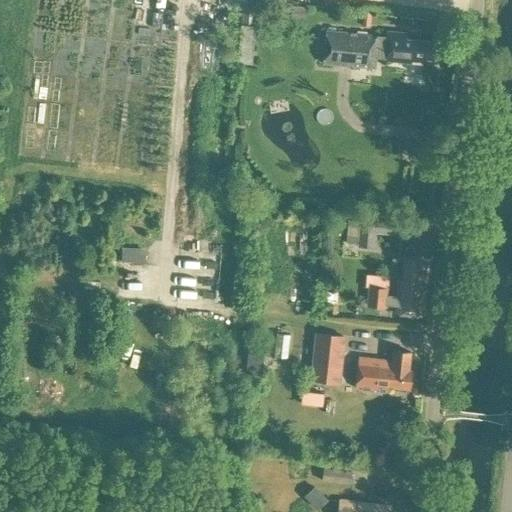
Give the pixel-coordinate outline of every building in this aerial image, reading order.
[(251,24),(253,5),(242,4),(241,23),(251,24)] [(290,5),(289,19),(305,20),(306,7),(290,5)] [(240,25),(237,64),(251,65),(254,26),(240,25)] [(385,37),(340,33),(326,32),(322,64),(374,69),(375,58),(383,59),(383,61),(425,64),(425,59),(430,59),(432,42),(405,39),(406,34),(386,32),(385,37)] [(400,221),(359,218),(356,247),(374,248),(376,234),(398,236),(400,221)] [(121,249),(121,263),(144,265),(145,250),(121,249)] [(403,279),(399,279),(397,296),(385,295),(386,289),(370,287),(368,305),(384,307),(384,305),(396,307),(395,314),(422,317),(427,266),(420,265),(421,260),(405,258),(403,279)] [(328,314),(336,314),(337,305),(328,304),(328,314)] [(314,335),(314,336),(309,383),(340,386),(345,337),(314,335)] [(247,351),(245,376),(266,378),(268,352),(247,351)] [(409,389),(411,371),(408,370),(410,353),(392,351),(391,361),(358,358),(355,387),(388,391),(389,387),(409,389)] [(302,402),(325,405),(327,391),(304,388),(302,402)] [(321,482),(349,485),(351,472),(323,469),(321,482)] [(304,496),(316,508),(325,499),(314,487),(304,496)] [(390,511),(389,511),(390,506),(339,501),(337,511),(390,511)]
